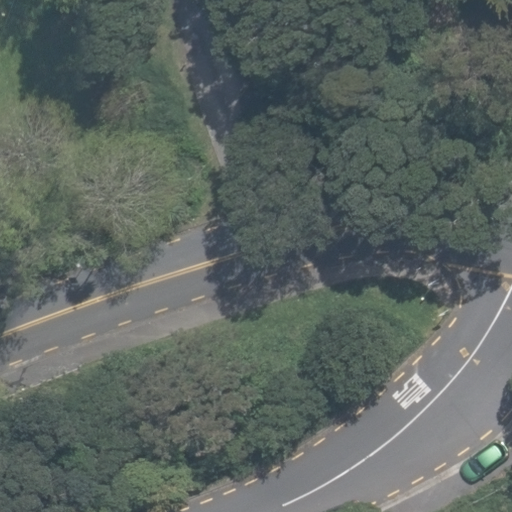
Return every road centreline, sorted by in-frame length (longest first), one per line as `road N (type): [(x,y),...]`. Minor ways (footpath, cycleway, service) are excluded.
road 1 (residential): [(0,338),(266,245),(394,231),(511,241)]
road 2 (unclassified): [(511,287),(477,354),(421,415),(272,511)]
